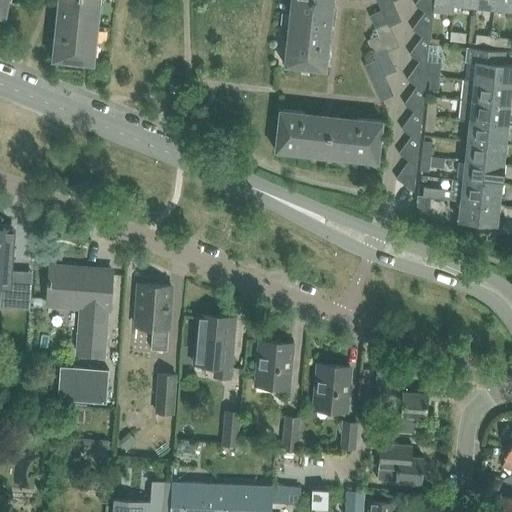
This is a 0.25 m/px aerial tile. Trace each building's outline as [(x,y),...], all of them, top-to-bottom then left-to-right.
[(0,0),(0,16),(5,18),(8,0),(0,0)] [(58,0),(52,60),(93,65),(100,0),(58,0)] [(291,0),(284,66),(326,71),(333,0),(291,0)] [(375,0),(381,11),(382,11),(389,26),(400,21),(391,2),(390,0),(375,0)] [(417,0),(414,5),(424,12),(432,18),(432,13),(433,0),(417,0)] [(433,0),(432,13),(433,13),(453,14),(454,6),(454,0),(433,0)] [(474,0),(473,8),(493,10),(494,0),(474,0)] [(511,0),(494,0),(493,10),(507,11),(506,15),(511,15),(511,0)] [(369,16),(378,36),(379,35),(386,51),(398,46),(389,26),(382,11),(381,11),(369,16)] [(412,30),(422,37),(430,43),(433,13),(432,13),(432,18),(424,12),(412,30)] [(449,41),(465,43),(465,34),(450,32),(449,41)] [(367,41),(375,60),(376,60),(383,76),(395,70),(386,51),(379,35),(378,36),(367,41)] [(475,44),(489,46),(490,37),(476,35),(475,44)] [(409,55),(419,62),(427,68),(428,61),(430,43),(422,37),(409,55)] [(511,39),(490,37),(489,46),(511,47),(511,39)] [(473,82),(511,86),(511,82),(511,64),(504,64),(505,52),(469,48),(468,61),(476,62),(473,81),(473,82)] [(376,60),(375,60),(364,65),(380,100),(392,95),(383,76),(376,60)] [(428,61),(427,68),(426,76),(430,76),(439,77),(441,63),(428,61)] [(406,79),(416,87),(424,92),(426,76),(427,68),(419,62),(406,79)] [(439,77),(430,76),(429,91),(437,92),(439,77)] [(471,101),(509,106),(511,86),(473,82),(473,81),(463,80),(461,101),(471,103),(471,101)] [(404,104),(413,111),(421,117),(424,92),(416,87),(404,104)] [(459,120),(469,121),(507,125),(509,106),(471,101),(471,103),(461,101),(459,120)] [(428,102),(426,116),(435,117),(436,103),(428,102)] [(382,121),(325,115),(279,110),(275,151),(378,162),(382,121)] [(401,129),(411,136),(419,142),(421,117),(413,111),(401,129)] [(435,117),(426,116),(424,131),(433,132),(435,117)] [(467,141),(505,145),(507,125),(469,121),(467,141)] [(398,154),(408,161),(416,167),(419,142),(411,136),(398,154)] [(465,161),(503,165),(505,145),(467,141),(465,161)] [(423,142),(422,155),(430,156),(432,143),(423,142)] [(430,156),(422,155),(420,171),(429,172),(430,156)] [(416,167),(408,161),(395,178),(413,192),(416,167)] [(462,181),(501,185),(503,165),(465,161),(462,180),(462,181)] [(453,199),(459,200),(499,205),(501,185),(462,181),(462,180),(451,179),(450,189),(423,186),(422,195),(453,198),(453,199)] [(417,195),(416,210),(414,220),(424,221),(425,220),(428,220),(431,197),(417,195)] [(499,205),(459,200),(457,219),(458,220),(458,221),(459,221),(458,229),(475,231),(476,223),(496,225),(499,205)] [(0,286),(0,287),(6,287),(5,298),(19,299),(21,273),(10,272),(10,270),(13,229),(0,228),(0,286)] [(75,356),(105,358),(111,274),(93,273),(94,269),(50,266),(47,308),(78,310),(75,356)] [(138,284),(135,327),(152,328),(151,350),(167,351),(171,286),(138,284)] [(33,299),(33,307),(42,308),(43,299),(33,299)] [(212,377),(228,379),(234,320),(199,317),(194,366),(214,367),(212,377)] [(260,341),(256,387),(287,390),(292,344),(260,341)] [(392,402),(391,416),(426,418),(427,393),(402,392),(405,356),(377,354),(374,400),(392,402)] [(314,411),(346,413),(350,367),(318,364),(314,411)] [(59,366),(57,400),(106,403),(108,370),(59,366)] [(156,412),(173,413),(175,375),(159,374),(156,412)] [(221,445),(227,446),(237,446),(240,411),(224,410),(221,445)] [(284,416),(281,450),(297,452),(300,417),(284,416)] [(340,448),(355,450),(358,422),(342,421),(340,448)] [(371,433),(391,435),(392,425),(372,423),(371,433)] [(129,433),(118,442),(125,451),(136,442),(129,433)] [(73,436),(72,455),(107,457),(107,456),(110,456),(111,439),(73,436)] [(504,458),(502,465),(511,468),(511,479),(511,483),(511,438),(511,440),(507,452),(504,458)] [(411,456),(412,445),(380,442),(377,480),(399,481),(399,482),(410,483),(410,482),(421,483),(423,457),(411,456)] [(114,498),(112,511),(169,511),(171,481),(151,480),(150,501),(114,498)] [(171,481),(169,511),(271,511),(272,485),(171,481)] [(287,486),(286,502),(298,503),(299,487),(287,486)] [(311,489),(311,507),(327,507),(327,489),(311,489)] [(345,511),(363,511),(365,492),(346,491),(345,511)] [(511,511),(511,497),(501,496),(499,511),(511,511)] [(394,511),(395,503),(368,501),(367,511),(394,511)]
